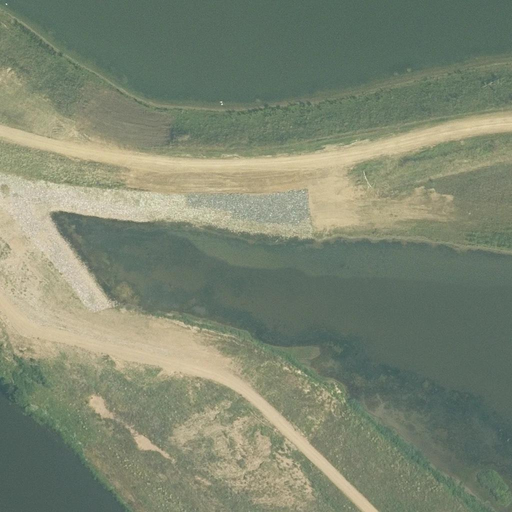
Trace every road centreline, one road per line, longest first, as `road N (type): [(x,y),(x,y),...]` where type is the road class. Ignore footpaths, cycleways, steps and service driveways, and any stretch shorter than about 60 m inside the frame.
road 1 (track): [(0,130),(161,168),(329,162),(511,119)]
road 2 (track): [(0,316),(10,330),(214,367),(363,511)]
